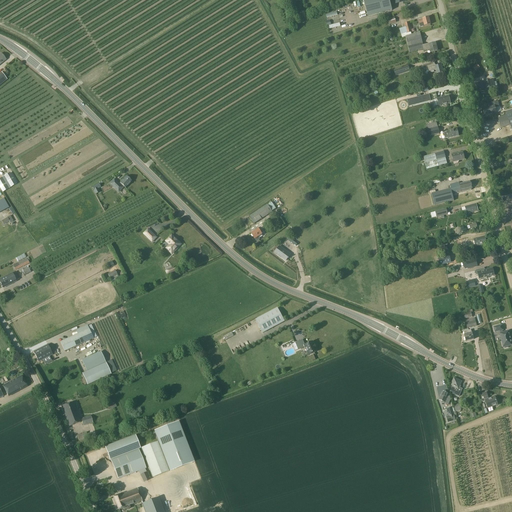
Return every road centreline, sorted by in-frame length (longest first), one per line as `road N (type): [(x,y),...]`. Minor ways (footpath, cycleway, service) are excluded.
road 1 (secondary): [(511,385),(448,365),(255,272),(67,91),(0,39)]
road 2 (residential): [(511,283),(439,0)]
road 3 (unclassified): [(93,511),(0,316)]
